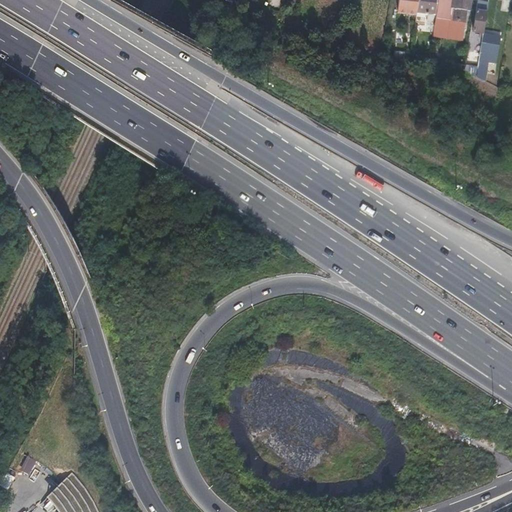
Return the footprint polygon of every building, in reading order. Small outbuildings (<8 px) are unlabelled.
[(416,16),(416,13),(417,0),(398,0),(397,13),(416,16)] [(417,0),(416,13),(435,15),(436,0),(417,0)] [(454,10),(453,20),(461,21),(464,22),(465,11),(469,11),(470,0),(452,0),(451,9),(454,10)] [(483,34),(486,13),(480,12),(476,11),(473,32),(483,34)] [(461,21),(453,20),(451,35),(459,36),(461,21)] [(425,41),(432,42),(433,30),(426,29),(425,41)] [(478,64),(478,65),(486,66),(489,49),(497,50),(499,37),(485,34),(485,36),(482,35),(482,38),(481,39),(480,52),(478,64)] [(419,59),(420,50),(412,49),(411,56),(411,58),(419,59)] [(478,64),(480,52),(475,51),(470,51),(469,62),(478,64)] [(20,470),(29,475),(37,460),(27,455),(20,470)] [(100,511),(95,502),(91,493),(85,486),(80,478),(74,473),(73,472),(51,493),(57,499),(61,506),(65,511),(100,511)] [(8,489),(13,476),(7,473),(2,486),(8,489)]
